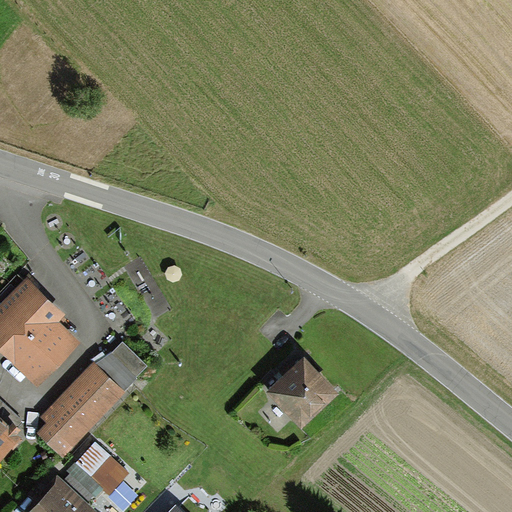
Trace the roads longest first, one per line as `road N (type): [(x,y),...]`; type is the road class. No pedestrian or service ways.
road 1 (tertiary): [(0,163),(284,266),(368,315),(511,428)]
road 2 (track): [(368,315),(420,264),(511,197)]
